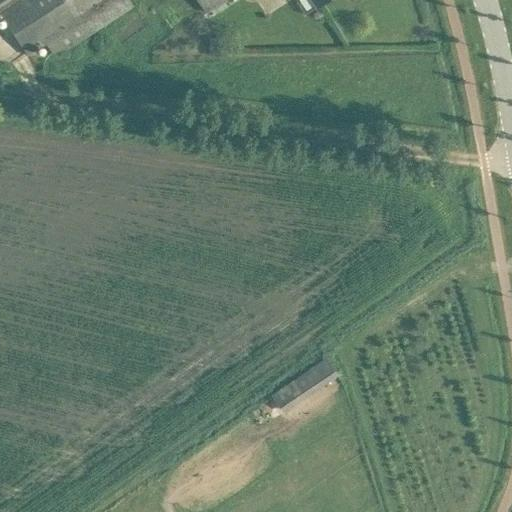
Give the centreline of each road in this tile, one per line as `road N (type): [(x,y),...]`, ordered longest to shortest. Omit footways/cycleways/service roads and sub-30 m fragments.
road 1 (track): [(484,162),(0,92)]
road 2 (secondary): [(511,134),(485,0)]
